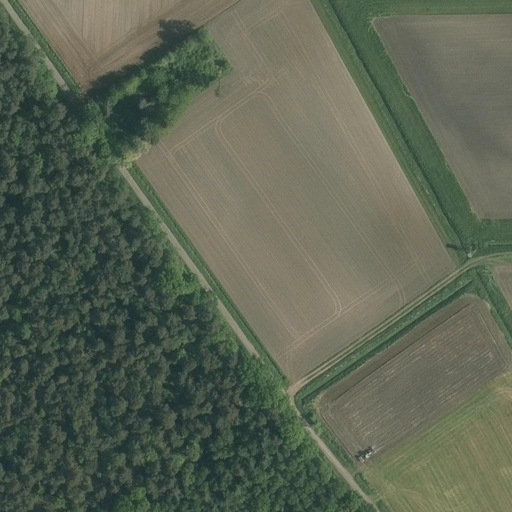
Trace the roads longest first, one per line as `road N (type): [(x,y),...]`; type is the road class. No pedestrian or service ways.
road 1 (unclassified): [(378,511),(284,397),(2,0)]
road 2 (track): [(284,397),(467,267),(511,253)]
